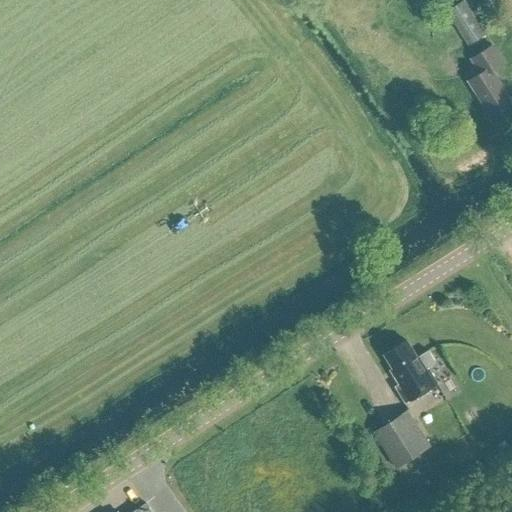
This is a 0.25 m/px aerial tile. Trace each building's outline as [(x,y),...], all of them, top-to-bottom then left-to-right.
[(484,33),(463,0),(462,0),(446,10),(467,43),(484,33)] [(491,44),(469,58),(479,72),(467,80),(490,116),(511,101),(511,100),(491,69),(502,61),(491,44)] [(404,403),(422,392),(436,383),(426,367),(419,355),(416,357),(406,340),(383,354),(400,382),(393,386),(404,403)] [(373,431),(395,467),(429,446),(407,410),(373,431)] [(151,511),(144,502),(130,511),(151,511)]
